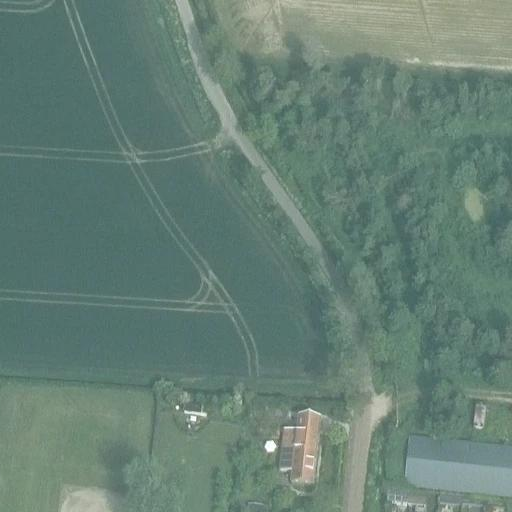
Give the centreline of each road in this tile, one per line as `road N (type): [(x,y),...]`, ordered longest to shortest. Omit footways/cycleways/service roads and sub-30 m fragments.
road 1 (unclassified): [(362,371),(335,280),(228,120),(180,0)]
road 2 (residential): [(355,511),(362,371)]
